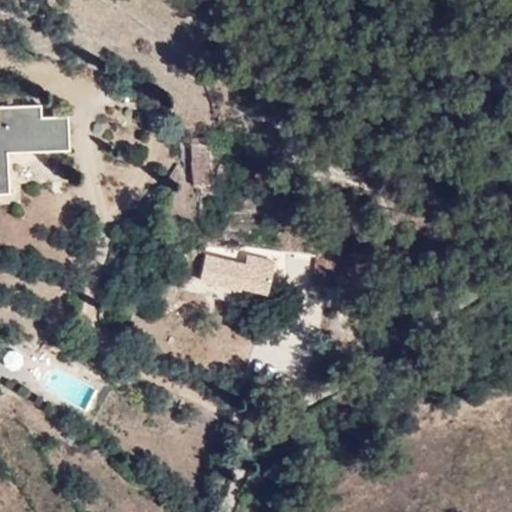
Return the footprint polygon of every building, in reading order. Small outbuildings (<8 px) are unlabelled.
[(36,110),(0,111),(0,192),(6,192),(4,157),(67,153),(64,121),(38,123),(36,110)] [(206,139),(190,139),(192,178),(208,178),(206,139)] [(377,170),(358,163),(350,187),(368,193),(377,170)] [(258,186),(265,170),(252,167),(247,181),(258,186)] [(261,295),(267,279),(247,274),(250,267),(239,262),(236,269),(201,258),(192,277),(234,291),(236,286),(261,295)]
